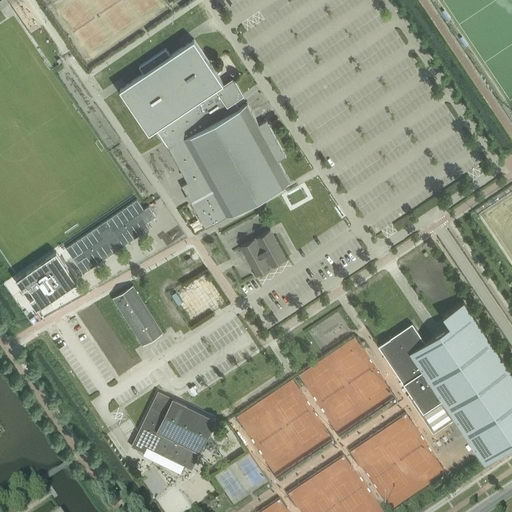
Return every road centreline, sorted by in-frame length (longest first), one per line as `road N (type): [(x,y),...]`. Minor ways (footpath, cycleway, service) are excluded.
road 1 (unclassified): [(209,6),(377,253),(431,217)]
road 2 (unclassified): [(511,337),(431,217)]
